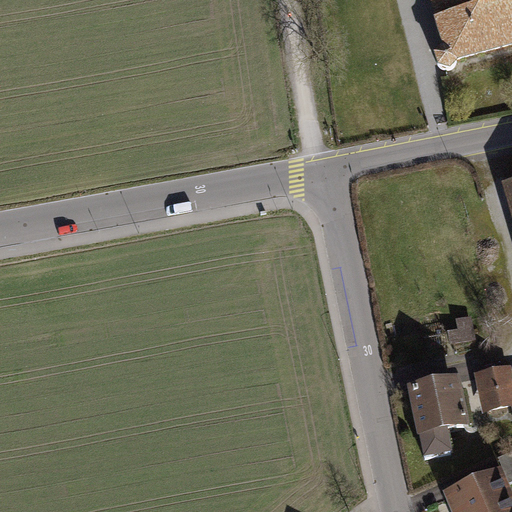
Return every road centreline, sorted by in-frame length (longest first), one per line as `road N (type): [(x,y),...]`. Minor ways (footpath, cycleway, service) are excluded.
road 1 (residential): [(316,169),(398,511)]
road 2 (residential): [(0,226),(316,169)]
road 3 (residential): [(316,169),(511,131)]
road 4 (track): [(287,0),(316,169)]
road 5 (track): [(511,264),(477,138)]
